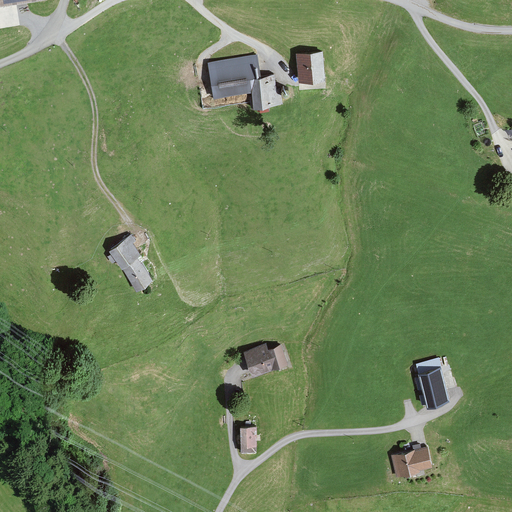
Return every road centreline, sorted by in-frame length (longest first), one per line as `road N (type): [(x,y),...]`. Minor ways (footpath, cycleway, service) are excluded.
road 1 (track): [(220,511),(240,475),(291,438),(412,423)]
road 2 (track): [(57,37),(90,82),(101,184),(126,214)]
road 3 (track): [(415,6),(426,37),(497,131)]
road 4 (track): [(395,0),(469,27),(511,30)]
